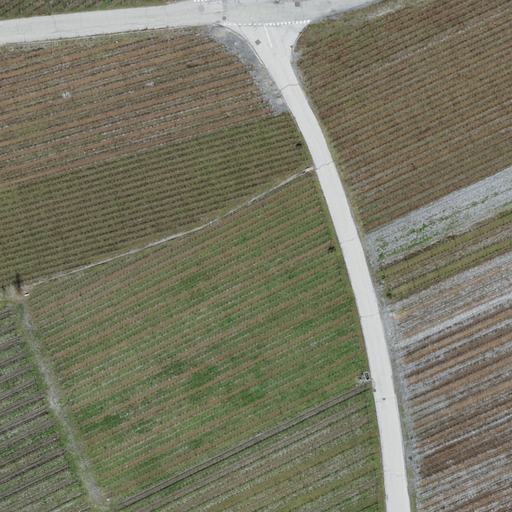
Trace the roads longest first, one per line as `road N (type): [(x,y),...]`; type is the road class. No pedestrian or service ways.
road 1 (residential): [(263,8),(364,293),(398,511)]
road 2 (residential): [(226,12),(0,33)]
